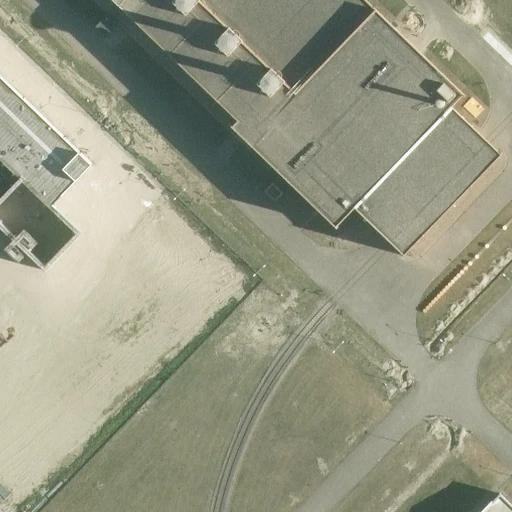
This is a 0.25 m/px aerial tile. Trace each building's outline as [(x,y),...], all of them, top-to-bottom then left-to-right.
[(111,0),(237,120),(231,127),(251,146),(335,227),(336,228),(336,227),(335,226),(353,207),(390,242),(402,254),(401,255),(401,256),(403,254),(500,154),(501,153),(500,152),(499,153),(487,141),(451,107),(462,95),(463,96),(463,95),(462,94),(415,48),(364,0),(111,0)] [(107,15),(95,26),(106,36),(117,25),(107,15)] [(88,165),(0,79),(0,229),(43,271),(79,233),(50,205),(88,165)] [(282,193),(271,183),(263,191),(274,202),(282,193)] [(511,511),(511,506),(499,493),(480,511),(511,511)]
